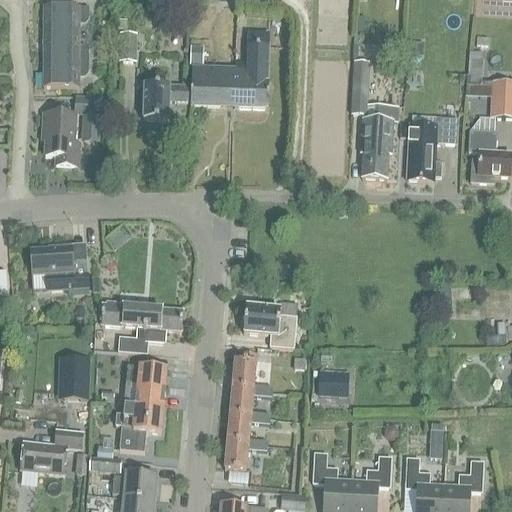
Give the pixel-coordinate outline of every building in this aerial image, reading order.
[(44,38),(79,38),(79,23),(88,23),(89,10),(79,10),(44,10),(44,38)] [(119,65),(136,66),(136,37),(119,37),(119,65)] [(79,52),(79,38),(44,38),(44,64),(88,64),(88,52),(79,52)] [(350,118),(367,119),(370,66),(357,66),(358,38),(354,38),(350,118)] [(475,49),(487,49),(488,41),(476,41),(475,49)] [(410,46),(410,60),(423,60),(424,47),(410,46)] [(267,86),(268,50),(247,49),(246,73),(235,72),(234,87),(235,87),(235,99),(229,98),(229,111),(268,113),(268,86),(267,86)] [(203,50),(190,50),(189,67),(202,68),(203,50)] [(470,86),(480,87),(482,56),(469,55),(468,77),(471,77),(470,86)] [(88,76),(88,64),(44,64),(44,91),(79,91),(79,76),(88,76)] [(234,87),(235,72),(191,71),(191,91),(191,106),(190,106),(190,110),(229,111),(229,98),(235,99),(235,87),(234,87)] [(494,122),(511,123),(511,86),(491,86),(490,122),(494,122)] [(191,91),(169,90),(144,89),(143,124),(169,125),(169,106),(190,106),(191,106),(191,91)] [(82,133),(100,134),(102,102),(75,101),(74,119),(82,120),(82,133)] [(398,126),(399,110),(375,109),(374,125),(362,124),(360,158),(363,158),(361,182),(387,183),(388,159),(390,160),(392,126),(398,126)] [(75,120),(44,118),(43,134),(46,134),(45,160),(56,161),(56,169),(78,170),(79,147),(74,147),(75,120)] [(410,128),(406,184),(434,186),(434,181),(440,182),(441,166),(435,166),(436,148),(456,149),(458,122),(437,121),(436,129),(411,128),(410,128)] [(469,136),(468,158),(478,158),(478,165),(471,165),(470,188),(494,189),(494,181),(510,182),(511,158),(496,157),(496,137),(494,137),(494,122),(490,122),(479,122),(469,136)] [(72,252),(30,255),(32,279),(33,295),(46,294),(67,292),(74,292),(88,291),(89,291),(87,263),(73,264),(72,252)] [(436,288),(437,301),(449,300),(449,288),(436,288)] [(166,335),(181,336),(182,315),(117,310),(117,308),(107,307),(107,310),(102,309),(101,330),(136,333),(135,343),(119,342),(118,357),(147,359),(148,347),(165,348),(166,335)] [(293,355),(298,308),(281,307),(280,315),(245,311),(243,337),(271,340),(269,352),(293,355)] [(253,395),(253,390),(256,358),(241,356),(240,366),(234,365),(232,393),(253,395)] [(294,362),(293,374),(304,375),(305,363),(294,362)] [(64,363),(62,404),(89,405),(90,364),(64,363)] [(123,410),(163,414),(167,374),(139,371),(138,372),(127,371),(126,389),(125,389),(123,410)] [(337,403),(338,378),(319,377),(318,402),(337,403)] [(268,401),(268,392),(253,390),(253,395),(232,393),(229,420),(251,421),(251,417),(253,400),(268,401)] [(160,438),(163,414),(123,410),(122,419),(116,419),(115,430),(121,431),(119,454),(144,457),(146,437),(160,438)] [(265,428),(266,419),(251,417),(251,421),(229,420),(227,446),(248,448),(249,444),(250,427),(265,428)] [(388,444),(394,445),(398,441),(398,435),(394,431),(389,430),(384,434),(384,440),(388,444)] [(23,448),(21,475),(64,480),(67,452),(82,454),(83,438),(56,435),(55,437),(54,451),(23,448)] [(430,435),(429,446),(442,446),(443,435),(442,435),(431,435),(430,435)] [(263,455),(263,446),(249,444),(248,448),(227,446),(224,474),(246,476),(248,454),(263,455)] [(112,449),(97,448),(96,460),(111,461),(112,449)] [(74,478),(85,479),(87,459),(76,458),(74,478)] [(349,511),(351,485),(337,484),(337,473),(326,473),(327,459),(314,458),(312,488),(325,489),(323,511),(349,511)] [(122,465),(90,461),(89,475),(120,478),(122,465)] [(389,493),(391,462),(378,461),(378,475),(366,475),(366,486),(351,485),(349,511),(375,511),(377,492),(389,493)] [(442,511),(443,490),(429,489),(429,478),(418,478),(419,464),(406,463),(404,493),(417,494),(416,511),(442,511)] [(482,497),(483,467),(470,466),(470,480),(458,480),(458,491),(443,490),(442,511),(468,511),(469,497),(482,497)] [(154,506),(157,480),(137,478),(137,476),(126,475),(125,482),(114,481),(112,499),(124,500),(123,503),(154,506)] [(280,511),(304,511),(306,500),(282,498),(280,511)] [(153,511),(154,506),(123,503),(122,511),(153,511)]
